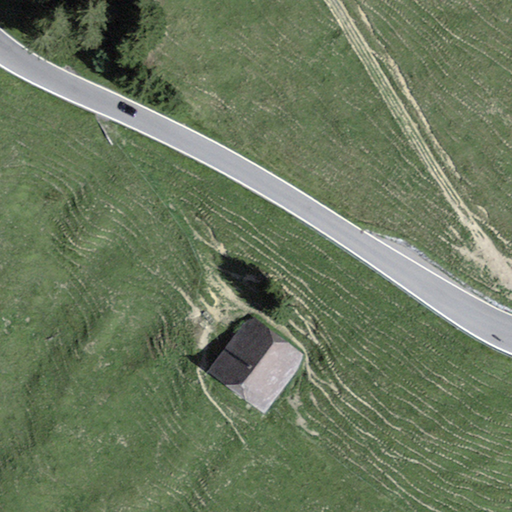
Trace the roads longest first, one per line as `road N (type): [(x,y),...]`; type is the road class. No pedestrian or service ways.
road 1 (secondary): [(511,334),(235,167),(0,48)]
road 2 (track): [(333,0),(441,180),(511,277)]
